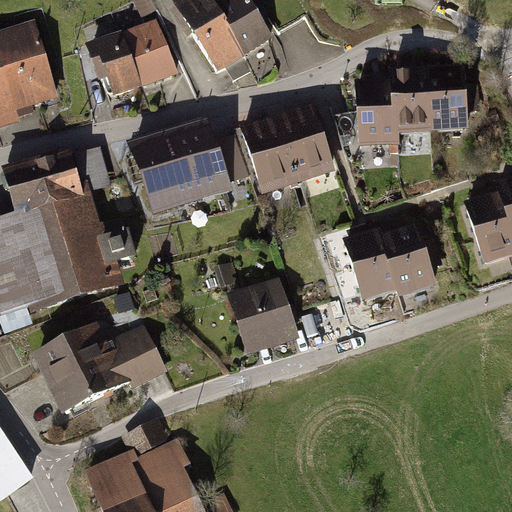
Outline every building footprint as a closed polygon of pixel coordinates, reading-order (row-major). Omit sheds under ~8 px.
[(176,8),(196,40),(223,24),(208,0),(174,0),(179,6),(176,8)] [(269,40),(244,0),(208,0),(223,24),(243,55),(269,40)] [(175,77),(154,21),(119,34),(140,90),(175,77)] [(196,40),(217,74),(226,68),(234,82),(252,71),(243,55),(223,24),(196,40)] [(0,135),(24,127),(20,117),(59,104),(35,32),(0,43),(0,135)] [(119,34),(83,47),(97,84),(106,81),(113,100),(140,90),(119,34)] [(466,88),(465,67),(428,70),(432,135),(469,132),(468,116),(466,88)] [(432,135),(428,70),(388,72),(389,82),(391,118),(396,118),(397,137),(432,135)] [(389,82),(354,84),(359,149),(398,147),(397,137),(396,118),(391,118),(389,82)] [(479,87),(466,88),(468,116),(480,115),(479,87)] [(335,174),(312,106),(276,118),(299,186),(335,174)] [(276,118),(238,131),(261,198),(299,186),(276,118)] [(206,128),(134,153),(156,214),(227,189),(206,128)] [(18,221),(0,226),(0,318),(24,311),(27,320),(125,290),(118,267),(136,261),(124,221),(100,229),(89,194),(110,188),(99,153),(71,162),(68,155),(4,175),(18,221)] [(511,228),(511,184),(498,189),(501,196),(511,228)] [(511,228),(501,196),(466,207),(486,267),(511,258),(511,228)] [(423,247),(418,233),(381,245),(396,288),(399,298),(436,285),(432,274),(423,247)] [(379,237),(346,247),(364,299),(396,288),(381,245),(379,237)] [(435,243),(423,247),(432,274),(444,270),(435,243)] [(279,285),(232,302),(251,358),(299,342),(279,285)] [(97,328),(36,359),(65,416),(127,385),(130,391),(166,373),(144,330),(107,348),(97,328)] [(132,458),(90,477),(106,511),(198,511),(181,473),(187,470),(177,447),(169,450),(158,427),(125,443),(132,458)] [(0,433),(0,503),(32,483),(0,433)]
